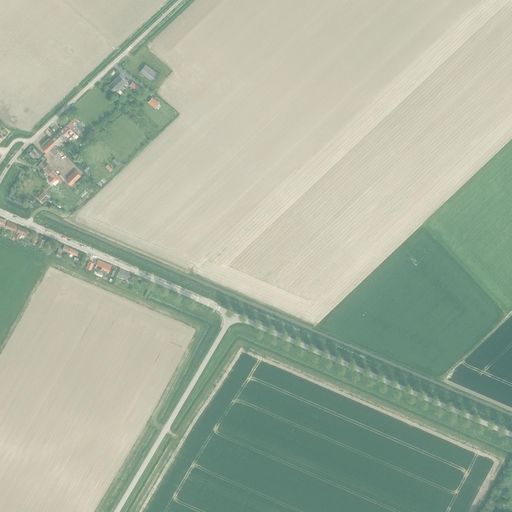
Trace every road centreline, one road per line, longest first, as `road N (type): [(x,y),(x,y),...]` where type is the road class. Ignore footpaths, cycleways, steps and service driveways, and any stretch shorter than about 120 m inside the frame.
road 1 (unclassified): [(511,437),(232,315)]
road 2 (residential): [(216,309),(0,212)]
road 3 (unclassified): [(115,511),(232,315)]
road 4 (residential): [(0,178),(136,40)]
